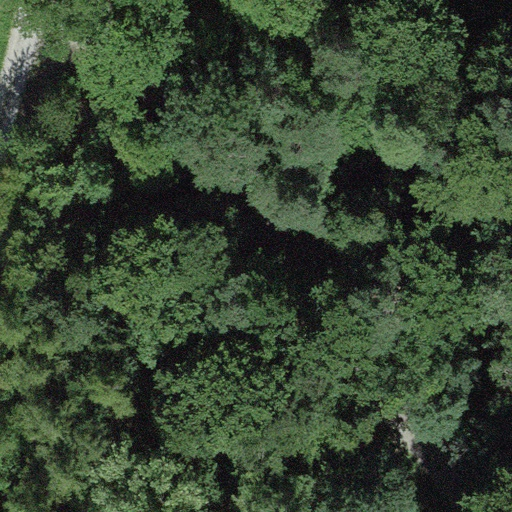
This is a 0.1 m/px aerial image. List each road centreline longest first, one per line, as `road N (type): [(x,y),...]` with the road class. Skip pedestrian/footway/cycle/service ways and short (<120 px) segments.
road 1 (track): [(127,0),(405,379),(480,511)]
road 2 (track): [(51,0),(0,209)]
